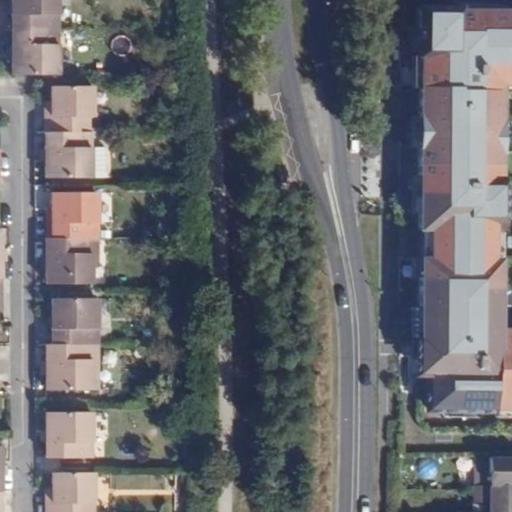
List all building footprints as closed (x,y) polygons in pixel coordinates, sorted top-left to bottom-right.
[(11,0),(12,0),(12,30),(58,30),(58,0),(11,0)] [(426,87),(418,87),(417,230),(428,230),(428,258),(417,258),(416,339),(428,339),(427,358),(416,358),(416,373),(427,373),(427,409),(511,410),(511,329),(489,329),(489,310),(498,310),(498,259),(492,259),(492,219),(499,218),(500,85),(511,84),(511,10),(419,10),(419,70),(426,71),(426,87)] [(58,30),(12,30),(13,75),(43,75),(58,74),(58,30)] [(45,118),(45,133),(78,133),(78,117),(94,118),(94,89),(52,88),(51,104),(52,118),(45,118)] [(92,133),(94,133),(94,118),(78,117),(78,133),(92,133)] [(45,154),(45,178),(92,178),(92,133),(78,133),(45,133),(45,154)] [(106,147),(92,147),(92,178),(106,178),(106,147)] [(51,238),(97,238),(98,199),(52,198),(51,238)] [(45,256),(45,284),(90,283),(91,268),(90,255),(98,255),(97,238),(51,238),(45,238),(45,256)] [(90,255),(91,268),(98,268),(98,255),(90,255)] [(52,345),(97,345),(96,299),(52,300),(52,345)] [(52,345),(45,344),(45,365),(46,390),(92,390),(92,362),(96,362),(97,345),(52,345)] [(184,420),(184,405),(169,405),(169,421),(184,420)] [(91,414),(46,413),(46,460),(107,459),(107,448),(91,448),(91,414)] [(511,457),(472,457),(473,486),(488,486),(511,486),(511,457)] [(92,511),(93,473),(53,473),(53,502),(46,502),(46,507),(46,511),(92,511)] [(511,511),(511,486),(488,486),(473,486),(473,489),(473,502),(487,502),(487,511),(511,511)]
